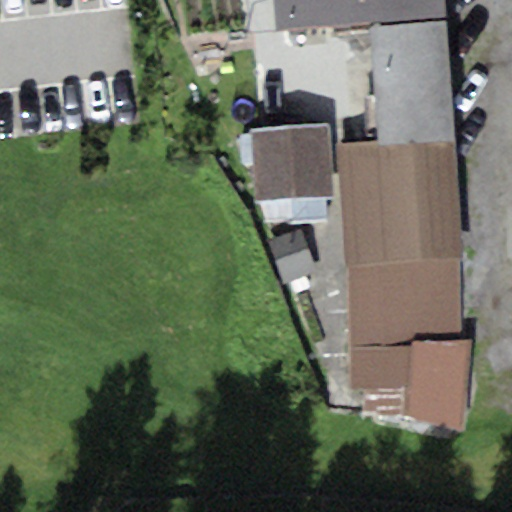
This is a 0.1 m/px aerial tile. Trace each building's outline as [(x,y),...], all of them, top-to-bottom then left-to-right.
[(272,0),(276,34),(445,18),(443,0),(272,0)] [(451,140),(445,24),(369,29),(375,144),(451,140)] [(332,196),(327,125),(249,130),(253,201),(262,200),(264,225),(325,221),(324,197),(332,196)] [(458,259),(451,140),(375,144),(337,146),(343,265),(350,265),(458,259)] [(316,274),(300,233),(269,245),(284,286),(316,274)] [(462,341),(458,259),(350,265),(354,346),(462,341)] [(473,341),(462,341),(354,346),(353,393),(361,393),(363,413),(460,432),(473,341)]
